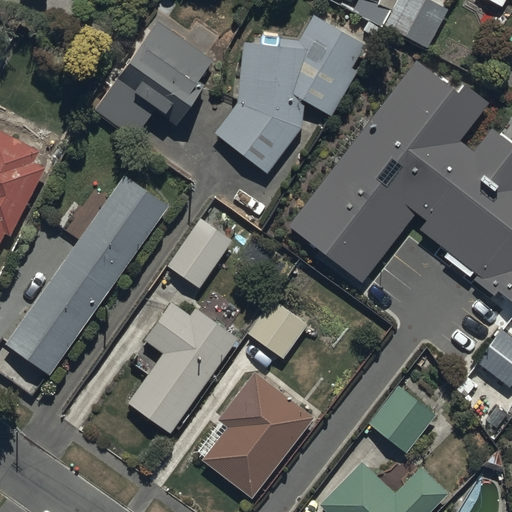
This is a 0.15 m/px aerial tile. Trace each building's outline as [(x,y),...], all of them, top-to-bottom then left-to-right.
[(367,0),(391,11),(392,12),(398,0),(367,0)] [(398,0),(392,12),(383,27),(429,49),(448,9),(429,0),(398,0)] [(466,0),(457,17),(504,42),(511,26),(511,13),(503,9),(507,0),(466,0)] [(278,48),(243,44),(237,103),(215,135),(268,174),(301,132),(304,103),(332,119),(371,50),(312,16),(298,42),(279,40),(278,48)] [(159,22),(94,110),(134,140),(156,111),(177,127),(206,89),(199,84),(214,63),(159,22)] [(0,62),(0,109),(3,111),(30,62),(7,50),(0,62)] [(443,128),(359,245),(388,266),(391,263),(403,271),(419,249),(438,247),(441,250),(498,172),(455,141),(457,139),(443,128)] [(0,245),(5,236),(13,240),(47,170),(34,164),(40,152),(0,132),(0,245)] [(5,345),(50,377),(170,209),(125,177),(5,345)] [(201,220),(168,268),(199,290),(233,243),(201,220)] [(297,257),(338,286),(362,252),(321,223),(297,257)] [(511,257),(500,273),(511,283),(511,297),(493,322),(502,329),(477,361),(511,389),(511,257)] [(271,299),(247,334),(284,361),(309,326),(271,299)] [(126,404),(169,436),(239,341),(197,310),(190,319),(171,304),(142,343),(144,345),(130,364),(147,376),(126,404)] [(202,462),(252,500),(315,420),(255,373),(217,421),(227,429),(202,462)] [(399,387),(368,425),(406,455),(437,417),(399,387)] [(432,511),(448,496),(422,470),(395,496),(363,464),(320,507),(325,511),(432,511)]
